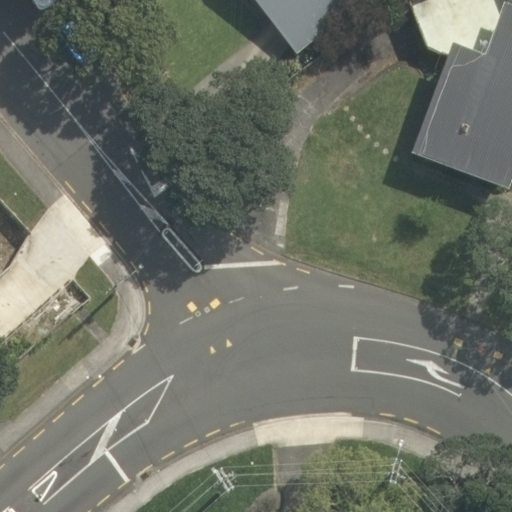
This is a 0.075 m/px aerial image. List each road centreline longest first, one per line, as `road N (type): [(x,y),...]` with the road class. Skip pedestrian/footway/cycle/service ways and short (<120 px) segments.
road 1 (residential): [(274,356),(0,36)]
road 2 (residential): [(274,356),(143,427),(45,511)]
road 3 (residential): [(511,430),(414,371),(274,356)]
